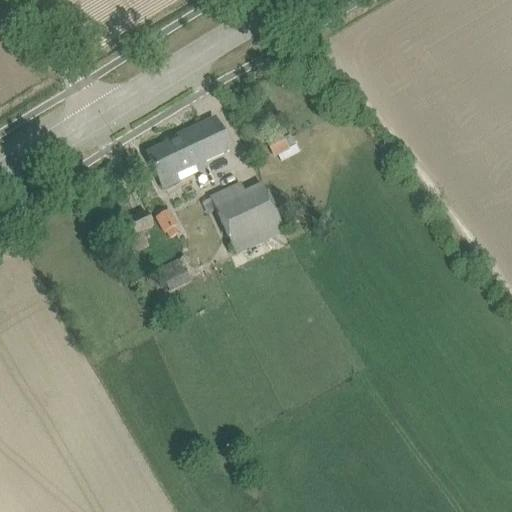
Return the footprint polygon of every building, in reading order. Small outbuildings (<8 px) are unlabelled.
[(229,152),(216,123),(147,155),(163,189),(178,182),(176,176),(229,152)] [(270,141),(278,163),(301,154),(292,132),(270,141)] [(237,257),(285,234),(262,187),(245,195),(241,186),(210,201),(237,257)] [(169,212),(155,220),(163,236),(176,228),(169,212)] [(152,228),(146,214),(122,225),(128,239),(152,228)] [(158,270),(165,284),(187,274),(180,260),(158,270)]
